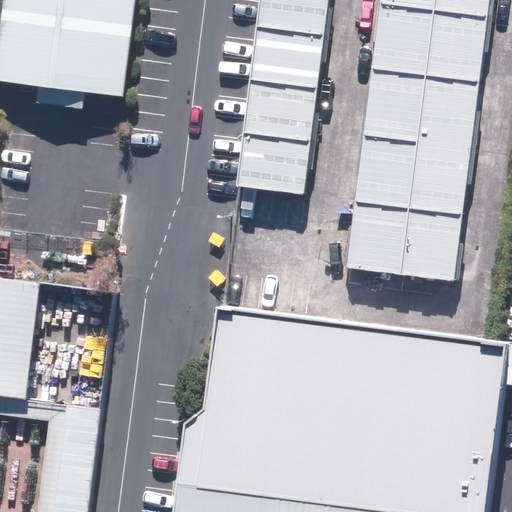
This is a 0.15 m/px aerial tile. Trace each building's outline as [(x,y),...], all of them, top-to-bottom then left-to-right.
[(0,0),(0,81),(123,97),(135,0),(0,0)] [(328,0),(259,0),(236,186),(304,194),(328,0)] [(488,0),(382,0),(342,274),(445,289),(488,0)] [(0,511),(86,511),(99,411),(26,398),(39,284),(0,278),(0,511)] [(484,511),(507,342),(217,303),(205,408),(189,423),(177,511),(484,511)]
